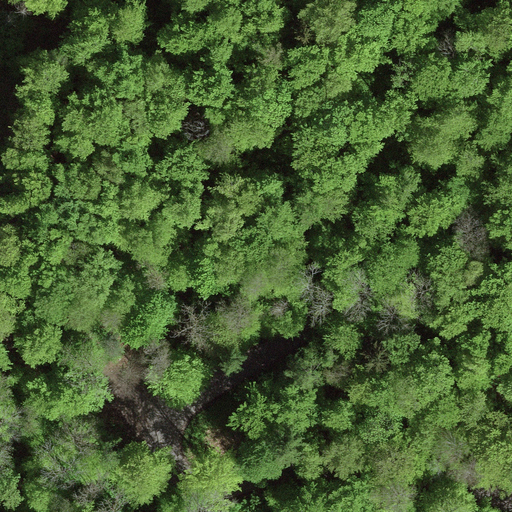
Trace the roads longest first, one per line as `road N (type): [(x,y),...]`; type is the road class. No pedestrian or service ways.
road 1 (tertiary): [(511,235),(230,368),(162,405),(152,422),(162,461),(193,479),(413,468),(511,503)]
road 2 (track): [(113,384),(21,344),(0,343)]
